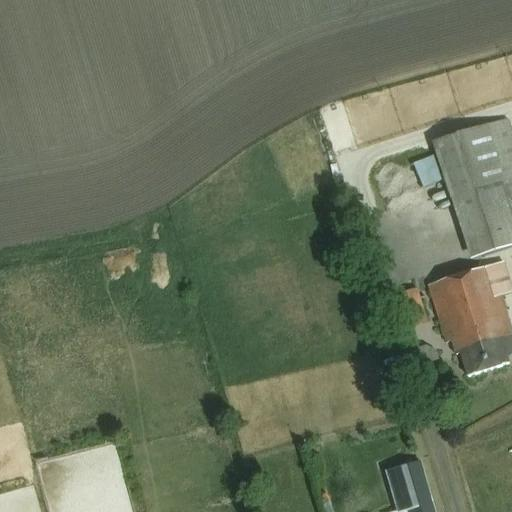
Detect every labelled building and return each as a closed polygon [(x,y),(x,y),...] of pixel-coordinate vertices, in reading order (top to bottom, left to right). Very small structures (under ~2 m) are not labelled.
[(511,140),(506,121),(433,143),(469,262),(511,249),(511,140)] [(432,158),(414,165),(422,189),(441,183),(432,158)] [(446,346),(451,345),(455,359),(461,357),(468,380),(508,367),(506,360),(511,358),(511,341),(499,300),(511,295),(503,266),(428,289),(446,346)] [(418,288),(399,296),(411,328),(430,321),(418,288)] [(409,511),(411,511),(428,507),(424,490),(405,495),(409,511)]
